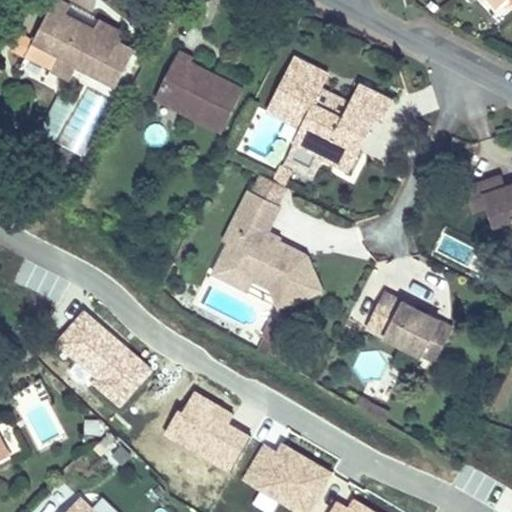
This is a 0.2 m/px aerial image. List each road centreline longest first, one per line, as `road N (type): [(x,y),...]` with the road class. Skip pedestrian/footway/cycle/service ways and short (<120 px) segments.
road 1 (residential): [(0,221),(20,247),(436,488),(430,511)]
road 2 (residential): [(511,85),(338,0)]
road 3 (unknown): [(477,68),(408,211)]
